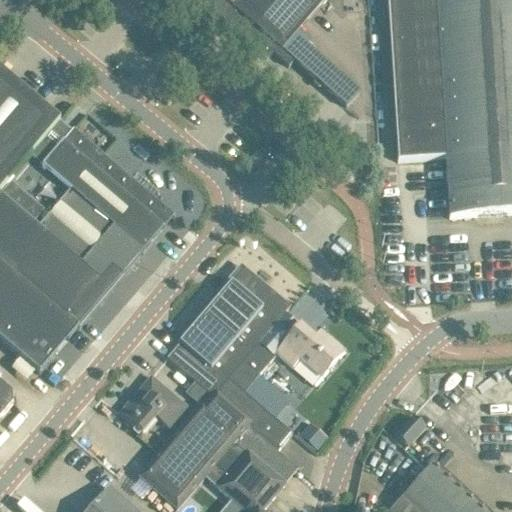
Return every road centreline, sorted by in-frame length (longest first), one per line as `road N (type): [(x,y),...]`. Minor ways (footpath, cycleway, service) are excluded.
road 1 (unclassified): [(0,487),(228,213)]
road 2 (unclassified): [(228,213),(218,176),(4,0)]
road 3 (unclassified): [(511,322),(456,325),(385,386),(341,461),(327,511)]
road 4 (unclassified): [(355,298),(258,215),(228,213)]
